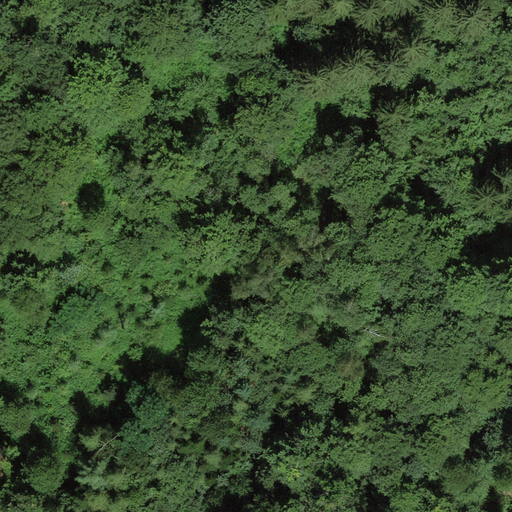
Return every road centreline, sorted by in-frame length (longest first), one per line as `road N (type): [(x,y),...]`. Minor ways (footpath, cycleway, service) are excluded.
road 1 (track): [(416,511),(486,405),(504,356),(482,270),(410,143),(398,80),(407,0)]
road 2 (track): [(137,0),(76,102),(0,196)]
